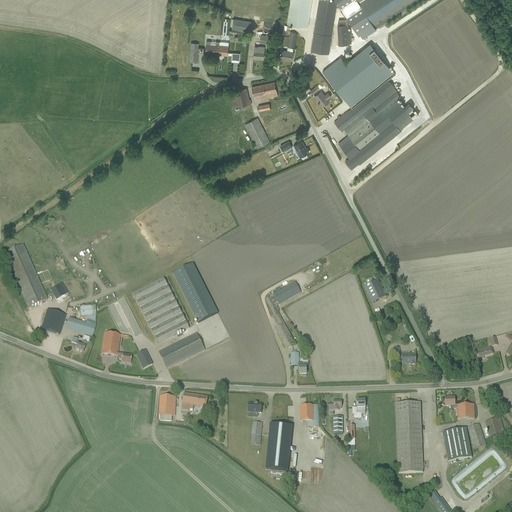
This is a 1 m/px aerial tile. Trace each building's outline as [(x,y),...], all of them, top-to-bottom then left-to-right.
[(290,0),(288,18),(287,23),(308,26),(308,21),(311,0),(290,0)] [(311,51),(311,53),(312,54),(312,52),(328,54),(329,49),(337,1),(330,0),(318,0),(312,46),(311,51)] [(336,0),(337,1),(359,35),(360,34),(363,37),(419,0),(336,0)] [(231,29),(249,32),(251,21),(248,21),(233,19),(231,29)] [(338,20),(337,25),(339,45),(349,45),(349,44),(351,44),(350,38),(350,34),(348,34),(347,19),(338,20)] [(192,28),(194,23),(188,20),(186,24),(187,24),(186,26),(192,28)] [(296,32),(290,32),(287,51),(282,50),(280,58),(286,59),(286,60),(292,61),(294,52),(293,52),(293,48),(296,32)] [(259,43),(271,45),(272,38),(270,37),(261,35),(259,43)] [(206,44),(205,54),(216,55),(216,51),(219,51),(219,45),(220,42),(216,42),(211,41),(210,44),(206,44)] [(191,42),(190,57),(189,62),(197,63),(198,43),(191,42)] [(352,108),(387,80),(394,74),(374,49),(376,47),(374,45),(372,46),(371,44),(346,64),(341,57),(322,72),(352,108)] [(216,51),(216,55),(228,56),(228,55),(232,56),(231,62),(239,62),(240,54),(232,53),(228,53),(229,46),(219,45),(219,51),(216,51)] [(254,51),(254,53),(253,58),(258,58),(263,58),(264,55),(265,47),(257,46),(257,47),(255,46),(254,51)] [(338,119),(334,122),(341,131),(344,129),(348,135),(338,143),(350,158),(348,159),(345,162),(351,169),(356,165),(358,163),(359,164),(401,131),(400,130),(413,119),(417,116),(412,109),(413,108),(410,103),(409,103),(404,108),(399,101),(397,99),(399,97),(397,92),(387,80),(352,108),(341,117),(339,115),(336,117),(338,119)] [(254,100),(278,95),(275,82),(251,87),(254,100)] [(311,91),(313,94),(319,89),(317,86),(311,91)] [(234,91),(229,92),(230,97),(232,108),(251,104),(250,100),(249,100),(246,88),(234,91)] [(321,91),(318,93),(314,96),(322,107),(330,101),(328,99),(331,96),(328,92),(324,95),(321,91)] [(258,106),(259,112),(270,109),(269,103),(258,106)] [(245,125),(257,149),(269,142),(257,118),(245,125)] [(309,152),(307,148),(304,149),(302,146),(304,145),(302,141),(297,144),(294,145),(298,153),(299,153),(301,156),(302,158),(303,158),(305,157),(306,156),(305,154),(308,153),(307,153),(309,152)] [(291,147),(289,142),(280,146),(283,151),(291,147)] [(3,254),(28,308),(47,300),(23,245),(3,254)] [(198,324),(218,314),(193,265),(173,275),(198,324)] [(133,294),(155,339),(157,343),(157,344),(158,344),(189,328),(164,278),(133,294)] [(365,281),(367,285),(363,286),(372,304),(386,297),(378,279),(373,282),(371,278),(365,281)] [(273,296),(270,298),(265,300),(279,327),(275,329),(286,350),(296,345),(275,307),(301,293),(295,282),(272,294),(273,296)] [(50,290),(56,300),(68,293),(62,283),(50,290)] [(79,307),(80,318),(96,317),(95,306),(79,307)] [(47,310),(43,324),(41,329),(59,335),(66,316),(47,310)] [(66,328),(93,336),(96,327),(69,318),(66,328)] [(411,335),(407,328),(405,324),(402,326),(404,330),(407,337),(411,335)] [(104,333),(101,355),(117,357),(122,357),(121,363),(130,364),(131,359),(132,356),(123,354),(117,354),(118,353),(120,338),(120,336),(104,333)] [(204,350),(196,334),(159,353),(167,369),(204,350)] [(77,344),(75,350),(83,353),(85,347),(87,342),(88,343),(90,338),(84,336),(81,345),(77,344)] [(479,358),(479,360),(484,359),(483,357),(493,355),(492,351),(491,351),(490,347),(477,351),(479,358)] [(136,355),(141,365),(143,369),(152,365),(145,351),(136,355)] [(299,361),(299,354),(296,354),(292,354),(291,354),(291,361),(291,366),(299,366),(299,375),(306,375),(306,367),(308,367),(308,363),(299,363),(299,361)] [(415,364),(415,356),(411,356),(411,355),(402,356),(402,364),(406,364),(406,363),(411,363),(411,365),(415,365),(415,364)] [(184,394),(181,410),(190,412),(190,409),(192,410),(193,406),(206,407),(207,398),(184,394)] [(160,396),(159,401),(159,416),(173,417),(174,397),(160,396)] [(444,398),(445,403),(445,405),(451,405),(451,409),(456,409),(456,420),(474,419),(473,405),(456,406),(455,406),(454,398),(444,398)] [(357,408),(356,408),(356,414),(361,414),(361,415),(365,415),(365,414),(365,411),(365,406),(365,401),(357,401),(357,406),(357,408)] [(341,407),(341,402),(333,402),(333,405),(329,405),(329,411),(339,411),(339,407),(341,407)] [(395,404),(395,409),(397,474),(422,473),(420,403),(395,404)] [(248,413),(257,413),(261,413),(261,404),(257,404),(257,406),(254,405),(248,404),(248,413)] [(318,406),(300,406),(301,422),(307,422),(307,427),(319,427),(318,406)] [(342,417),(332,417),(333,435),(335,435),(341,435),(342,435),(342,417)] [(489,438),(501,434),(497,419),(485,423),(489,438)] [(252,423),(252,428),(250,444),(260,445),(262,424),(252,423)] [(288,472),(292,427),(270,424),(265,470),(288,472)] [(479,425),(474,426),(467,428),(474,450),(486,446),(479,425)] [(447,462),(472,458),(466,428),(442,433),(447,462)] [(299,471),(299,483),(314,483),(314,471),(299,471)] [(440,511),(450,511),(451,511),(441,498),(439,499),(434,492),(429,496),(440,511)]
